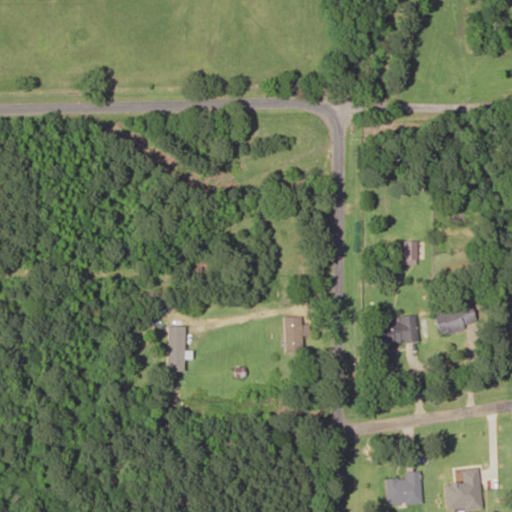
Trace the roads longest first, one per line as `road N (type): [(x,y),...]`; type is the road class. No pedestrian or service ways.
road 1 (residential): [(341,97),(336,511)]
road 2 (residential): [(0,97),(341,97)]
road 3 (residential): [(336,429),(511,398)]
road 4 (residential): [(341,97),(511,93)]
